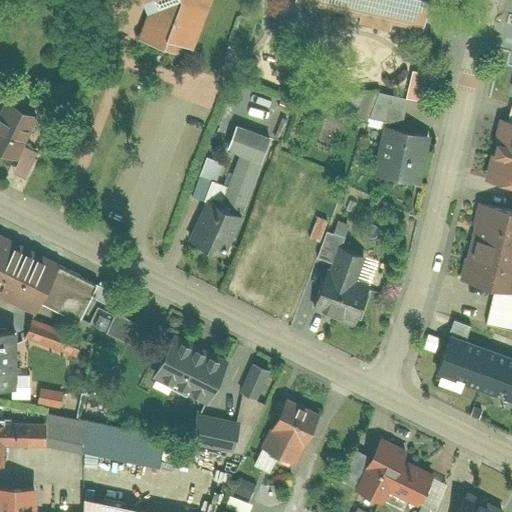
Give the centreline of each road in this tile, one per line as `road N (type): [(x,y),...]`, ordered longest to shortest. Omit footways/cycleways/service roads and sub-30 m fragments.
road 1 (residential): [(0,204),(388,392)]
road 2 (residential): [(388,392),(488,0)]
road 3 (residential): [(388,392),(511,453)]
